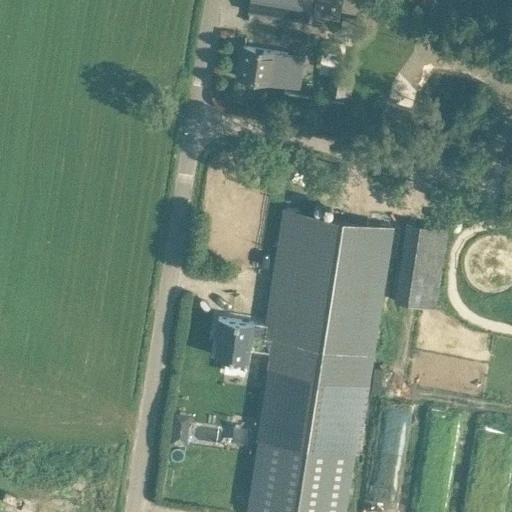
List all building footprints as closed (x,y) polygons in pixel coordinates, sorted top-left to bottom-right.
[(315,14),(316,0),(250,0),(249,9),(269,13),(309,19),(310,13),(315,14)] [(426,0),(452,9),(454,0),(426,0)] [(370,21),(341,15),(337,34),(366,39),(370,21)] [(299,85),(304,54),(243,44),(238,75),(299,85)] [(346,71),(330,69),(327,91),(343,94),(346,71)] [(407,100),(401,124),(417,128),(423,104),(407,100)] [(219,331),(215,354),(227,356),(225,369),(245,373),(246,367),(250,345),(275,349),(261,436),(259,436),(248,508),(267,511),(273,511),(344,511),(353,455),(369,351),(369,349),(388,223),(285,206),(280,244),(268,322),(219,315),(216,330),(219,331)] [(448,226),(408,220),(396,299),(437,305),(448,226)] [(178,423),(175,442),(192,444),(194,425),(178,423)]
